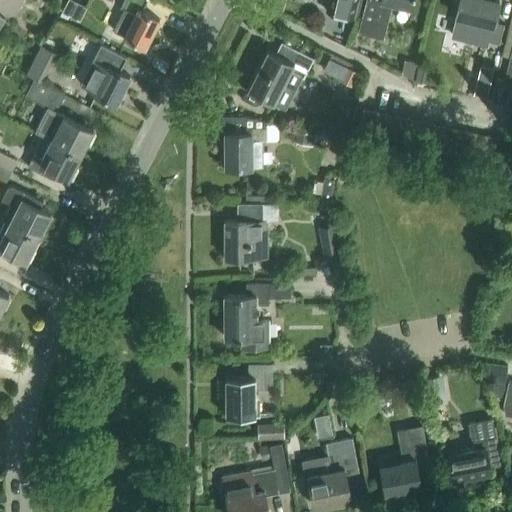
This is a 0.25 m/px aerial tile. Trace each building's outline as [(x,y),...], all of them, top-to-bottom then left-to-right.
[(76,0),(66,0),(61,11),(78,19),(86,5),(76,0)] [(143,47),(158,18),(141,10),(146,0),(123,0),(120,8),(124,10),(113,31),(143,47)] [(282,10),(284,0),(264,0),(262,5),(282,10)] [(327,0),(324,11),(351,17),(355,0),(327,0)] [(366,0),(361,21),(358,31),(380,36),(389,2),(411,8),(413,0),(366,0)] [(494,40),(497,27),(492,26),(499,1),(493,0),(458,0),(454,16),(450,36),(486,45),(488,39),(494,40)] [(0,27),(9,14),(0,8),(0,27)] [(302,77),(313,57),(281,41),(274,52),(266,48),(245,89),(272,103),(284,109),(301,77),(302,77)] [(55,51),(40,43),(25,72),(40,80),(55,51)] [(101,43),(80,84),(95,91),(94,92),(115,103),(129,75),(119,70),(126,55),(101,43)] [(428,67),(418,64),(415,80),(425,82),(428,67)] [(360,72),(345,65),(338,79),(353,86),(360,72)] [(486,98),(493,69),(480,66),(472,95),(486,98)] [(64,93),(33,77),(25,94),(56,109),(64,93)] [(35,130),(51,139),(81,154),(93,130),(47,106),(35,130)] [(369,134),(374,110),(363,107),(357,131),(369,134)] [(380,136),(386,113),(374,110),(369,134),(380,136)] [(392,139),(397,115),(386,113),(380,136),(392,139)] [(243,132),(225,132),(225,167),(252,167),(252,164),(263,164),(263,141),(279,141),(279,123),(267,123),(267,122),(243,115),(243,132)] [(403,141),(408,117),(397,115),(392,139),(403,141)] [(415,144),(420,120),(408,117),(403,141),(415,144)] [(426,146),(431,122),(420,120),(415,144),(426,146)] [(437,149),(442,125),(431,122),(426,146),(437,149)] [(448,151),(453,127),(442,125),(437,149),(448,151)] [(460,154),(465,130),(453,127),(448,151),(460,154)] [(312,146),(315,134),(297,130),(294,142),(312,146)] [(471,156),(476,132),(465,130),(460,154),(471,156)] [(482,159),(488,135),(476,132),(471,156),(482,159)] [(488,135),(482,159),(494,161),(499,137),(488,135)] [(68,178),(81,154),(51,139),(41,157),(33,153),(27,164),(49,176),(53,170),(68,178)] [(0,162),(11,168),(16,159),(0,150),(0,162)] [(11,168),(0,162),(0,177),(5,180),(11,168)] [(312,192),(320,193),(318,204),(329,206),(333,177),(323,176),(322,181),(314,180),(312,192)] [(5,218),(4,219),(38,236),(50,212),(39,207),(42,200),(12,185),(8,187),(3,196),(4,201),(10,203),(3,217),(5,218)] [(267,257),(268,220),(263,220),(263,204),(238,203),(238,220),(225,220),(224,256),(267,257)] [(38,236),(4,219),(0,227),(0,254),(10,259),(13,253),(26,260),(38,236)] [(340,255),(334,223),(317,226),(323,258),(340,255)] [(489,262),(487,274),(507,278),(509,266),(489,262)] [(260,304),(269,304),(268,283),(247,283),(247,293),(225,293),(225,337),(241,337),(241,347),(268,347),(268,319),(257,319),(257,310),(260,307),(260,304)] [(0,309),(8,294),(0,290),(0,309)] [(254,387),(272,387),(272,362),(248,362),(248,376),(224,376),(224,415),(254,414),(254,387)] [(487,377),(505,380),(507,365),(489,363),(487,377)] [(442,374),(422,379),(428,406),(448,402),(442,374)] [(511,378),(508,378),(502,411),(511,412),(511,378)] [(491,417),(469,422),(474,447),(447,452),(452,477),(490,470),(489,465),(501,462),(493,423),(492,423),(491,417)] [(257,439),(283,438),(282,422),(257,423),(257,439)] [(397,428),(404,459),(378,464),(384,491),(420,484),(415,462),(428,459),(420,423),(397,428)] [(327,454),(304,458),(307,474),(313,504),(350,497),(345,473),(357,470),(350,437),(325,442),(327,454)] [(278,491),(273,466),(251,471),(250,469),(222,475),(221,485),(221,498),(227,498),(229,511),(268,511),(265,493),(278,491)]
